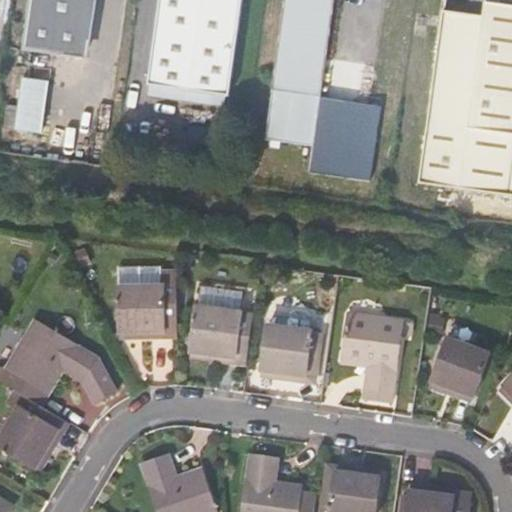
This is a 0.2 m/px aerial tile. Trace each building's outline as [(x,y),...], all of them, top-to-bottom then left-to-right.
[(96,0),(35,0),(29,42),(89,51),(96,0)] [(159,0),(147,76),(215,86),(230,88),(243,0),(159,0)] [(339,0),(288,0),(268,132),(318,140),(313,167),(374,176),(385,101),(325,92),(339,0)] [(511,0),(449,0),(423,180),(511,192),(511,0)] [(21,62),(20,75),(53,80),(55,67),(21,62)] [(53,80),(20,75),(16,100),(13,122),(45,128),(53,80)] [(230,88),(215,86),(214,99),(228,102),(230,88)] [(13,122),(16,100),(3,98),(0,121),(13,122)] [(162,285),(117,287),(118,332),(149,330),(149,336),(164,335),(162,285)] [(239,310),(240,295),(200,292),(199,307),(239,310)] [(249,354),(254,316),(198,307),(191,351),(221,355),(220,360),(235,363),(236,352),(249,354)] [(404,323),(350,315),(343,360),(370,363),(365,400),(393,403),(404,323)] [(98,358),(36,319),(7,368),(46,391),(59,369),(84,383),(94,402),(116,392),(98,358)] [(306,372),(313,373),(319,335),(268,327),(261,370),(291,374),(290,380),(304,382),(306,372)] [(489,355),(447,340),(432,382),(460,392),(458,397),(473,402),(489,355)] [(235,363),(247,365),(249,354),(236,352),(235,363)] [(311,383),(313,373),(306,372),(304,382),(311,383)] [(61,417),(26,396),(0,440),(0,446),(36,467),(51,442),(56,445),(63,432),(55,427),(61,417)] [(63,432),(69,421),(61,417),(55,427),(63,432)] [(314,511),(317,498),(299,496),(300,488),(274,484),(275,477),(277,458),(251,453),(242,511),(314,511)] [(170,455),(143,464),(160,511),(219,511),(204,471),(179,480),(170,455)] [(354,467),(337,465),(330,511),(377,511),(382,477),(353,473),(354,467)] [(274,484),(300,488),(301,481),(275,477),(274,484)] [(428,488),(413,486),(408,511),(471,511),(473,500),(428,493),(428,488)] [(317,498),(318,491),(300,488),(299,496),(317,498)] [(0,511),(9,511),(13,506),(0,498),(0,511)]
